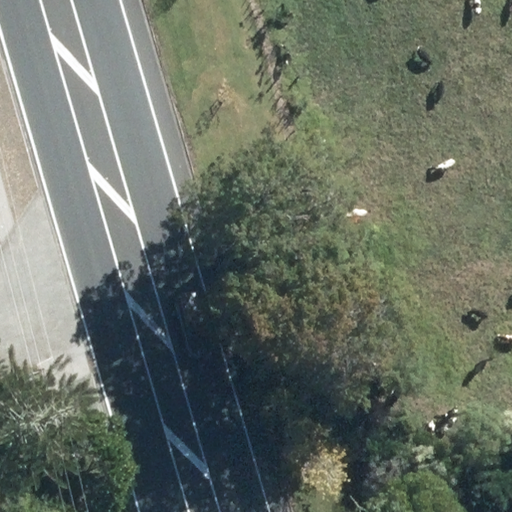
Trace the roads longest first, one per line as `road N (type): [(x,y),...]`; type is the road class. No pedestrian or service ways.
road 1 (trunk): [(59,0),(207,511)]
road 2 (unknown): [(123,220),(0,288)]
